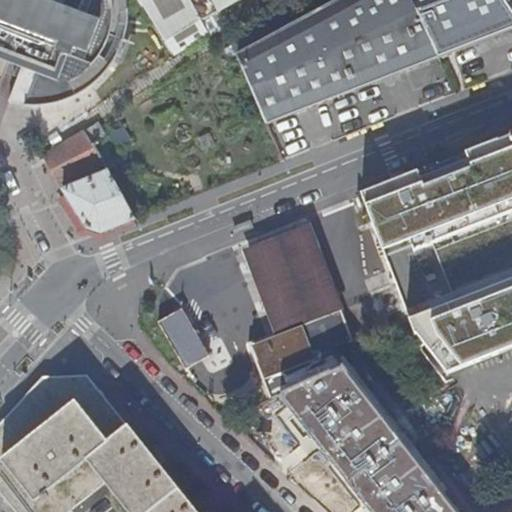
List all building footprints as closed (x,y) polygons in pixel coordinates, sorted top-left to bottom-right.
[(0,0),(0,62),(17,71),(14,78),(21,81),(9,104),(26,109),(41,108),(48,107),(63,104),(77,98),(83,94),(89,90),(101,80),(106,75),(115,62),(118,56),(124,42),(127,27),(128,18),(128,12),(127,0),(48,0),(43,15),(12,0),(0,0)] [(138,0),(174,57),(197,44),(190,32),(201,25),(214,16),(220,12),(213,0),(138,0)] [(213,0),(220,12),(241,0),(213,0)] [(259,9),(254,0),(241,0),(220,12),(228,26),(259,9)] [(304,0),(281,13),(232,41),(267,125),(440,58),(412,0),(304,0)] [(254,0),(259,9),(269,0),(254,0)] [(412,0),(440,58),(440,59),(461,51),(461,50),(478,43),(479,44),(511,30),(511,10),(507,3),(505,0),(412,0)] [(201,25),(209,37),(222,30),(214,16),(201,25)] [(87,132),(42,157),(59,184),(104,164),(87,132)] [(511,136),(476,151),(493,194),(511,187),(511,136)] [(108,171),(63,190),(87,229),(101,234),(136,221),(108,171)] [(482,226),(466,184),(433,197),(449,238),(482,226)] [(341,311),(342,313),(346,312),(313,226),(243,253),(276,339),(337,315),(337,313),(341,311)] [(464,249),(441,258),(463,316),(509,295),(505,283),(484,292),(469,252),(466,254),(464,249)] [(181,311),(157,326),(186,372),(209,359),(181,311)] [(343,370),(344,370),(338,349),(351,344),(352,346),(355,345),(353,339),(351,339),(348,331),(342,317),(342,313),(341,311),(337,313),(337,315),(276,339),(256,347),(254,344),(250,346),(251,350),(253,350),(271,397),(269,398),(271,403),(282,398),(343,370)] [(456,511),(404,446),(343,370),(282,398),(372,511),(456,511)] [(0,493),(13,511),(16,511),(49,488),(98,452),(129,428),(89,377),(48,379),(0,428),(0,493)] [(98,452),(49,488),(16,511),(70,511),(105,485),(110,491),(126,511),(195,511),(159,466),(163,463),(153,451),(149,454),(129,428),(98,452)]
